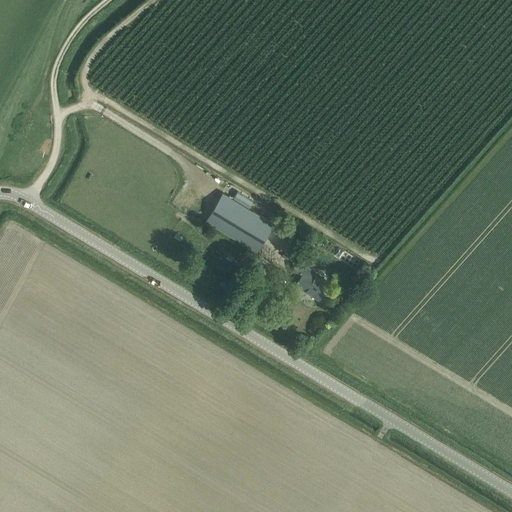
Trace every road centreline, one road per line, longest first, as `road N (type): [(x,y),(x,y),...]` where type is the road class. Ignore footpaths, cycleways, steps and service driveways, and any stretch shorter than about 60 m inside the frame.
road 1 (tertiary): [(511,492),(26,201)]
road 2 (unclassified): [(26,201),(54,159),(58,58),(111,0)]
road 3 (track): [(57,116),(87,102),(214,181)]
road 4 (track): [(87,102),(87,61),(155,0)]
